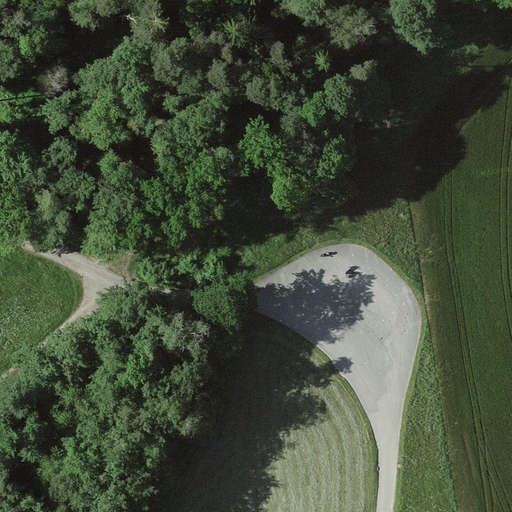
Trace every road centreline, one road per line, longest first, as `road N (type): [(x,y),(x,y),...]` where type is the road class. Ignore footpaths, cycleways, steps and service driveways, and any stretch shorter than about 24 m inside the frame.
road 1 (unclassified): [(384,511),(382,417),(337,349),(270,307),(172,297),(110,277)]
road 2 (track): [(110,277),(0,385)]
